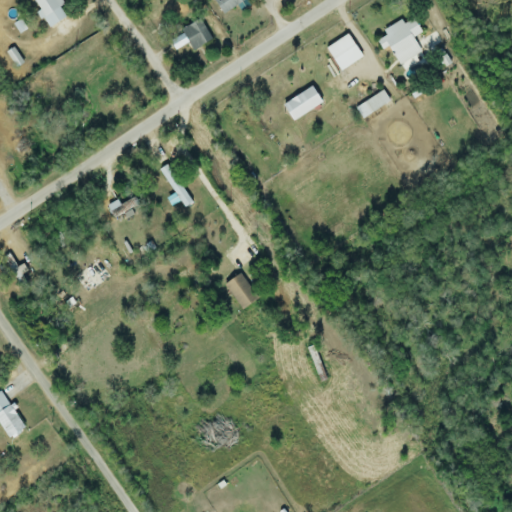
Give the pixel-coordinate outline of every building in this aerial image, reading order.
[(62,18),(56,8),(58,7),(52,0),(29,0),(48,28),(62,18)] [(209,0),(221,16),(243,0),(209,0)] [(419,53),(410,38),(419,33),(409,17),(377,36),(396,67),(419,53)] [(338,73),(360,58),(345,36),(323,50),(338,73)] [(255,299),(238,276),(223,288),(240,311),(255,299)] [(21,430),(0,391),(0,429),(5,439),(21,430)]
